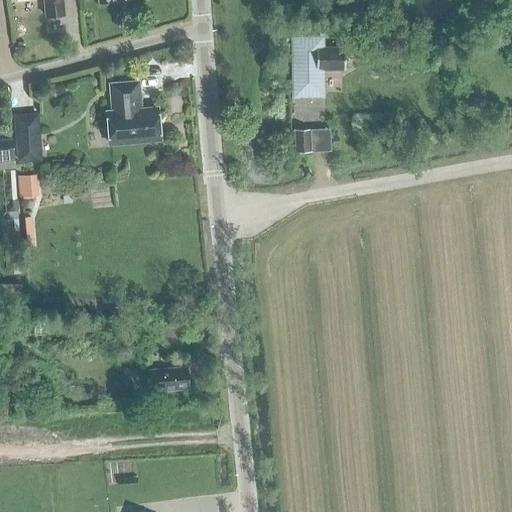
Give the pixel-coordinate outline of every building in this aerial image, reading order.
[(43,0),(45,17),(63,16),(61,0),(43,0)] [(323,72),(346,71),(345,49),(322,50),(322,40),(294,41),(295,98),(320,97),(323,93),(323,72)] [(96,120),(98,151),(148,148),(147,117),(131,118),(130,90),(102,91),(103,119),(96,120)] [(41,161),(37,114),(13,116),(17,163),(41,161)] [(312,153),(309,132),(295,134),(299,155),(312,153)] [(12,141),(0,141),(0,171),(14,170),(12,141)] [(140,341),(140,317),(110,318),(110,341),(140,341)] [(143,372),(144,397),(161,396),(161,393),(184,391),(183,370),(143,372)] [(136,402),(121,403),(122,412),(136,412),(136,402)]
